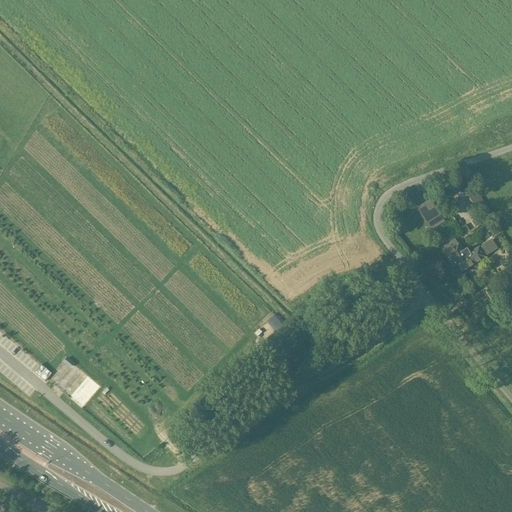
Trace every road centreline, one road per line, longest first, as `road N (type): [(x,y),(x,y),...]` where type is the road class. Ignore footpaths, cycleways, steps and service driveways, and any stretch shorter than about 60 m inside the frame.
road 1 (unclassified): [(0,352),(121,455),(166,472),(368,344),(424,297)]
road 2 (unclassified): [(424,297),(381,232),(380,202),(404,185),(511,148)]
road 3 (secondary): [(146,511),(0,414)]
road 4 (unclassified): [(511,397),(424,297)]
road 5 (secondary): [(0,446),(101,511)]
